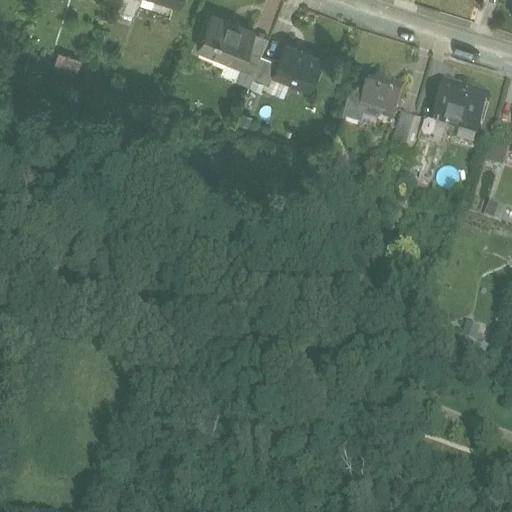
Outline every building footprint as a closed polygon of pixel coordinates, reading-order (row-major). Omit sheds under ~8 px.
[(140,0),(119,0),(115,14),(134,20),(140,0)] [(150,0),(181,9),(184,1),(187,2),(187,0),(150,0)] [(199,52),(240,70),(256,34),(257,31),(213,14),(210,23),(205,21),(198,41),(202,43),(199,52)] [(268,40),(256,34),(240,70),(236,83),(248,88),(252,80),(261,58),(268,40)] [(270,81),(309,96),(322,61),(283,46),(276,64),(270,81)] [(270,81),(276,64),(261,58),(252,80),(268,86),(270,81)] [(81,70),(59,62),(51,84),(73,92),(81,70)] [(407,85),(370,74),(366,89),(360,108),(385,115),(397,119),(407,85)] [(488,96),(446,83),(434,123),(448,127),(476,136),(488,96)] [(374,124),(385,115),(360,108),(366,89),(353,85),(343,116),(374,124)] [(391,145),(404,149),(414,117),(401,113),(391,145)] [(442,149),(448,127),(434,123),(414,117),(404,149),(399,166),(404,168),(419,172),(428,175),(437,148),(442,149)] [(487,161),(504,166),(510,144),(494,139),(487,161)] [(419,172),(404,168),(400,181),(415,185),(419,172)] [(480,375),(486,358),(458,349),(452,366),(480,375)]
